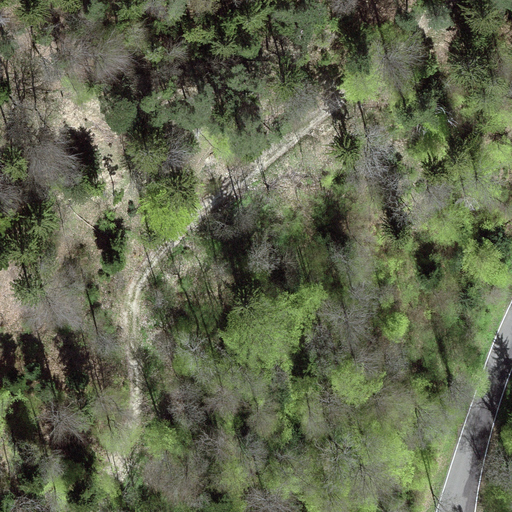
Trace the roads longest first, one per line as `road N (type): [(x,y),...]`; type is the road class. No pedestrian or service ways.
road 1 (track): [(85,511),(138,420),(131,324),(147,272),(224,193),(451,0)]
road 2 (tertiary): [(511,342),(451,511)]
